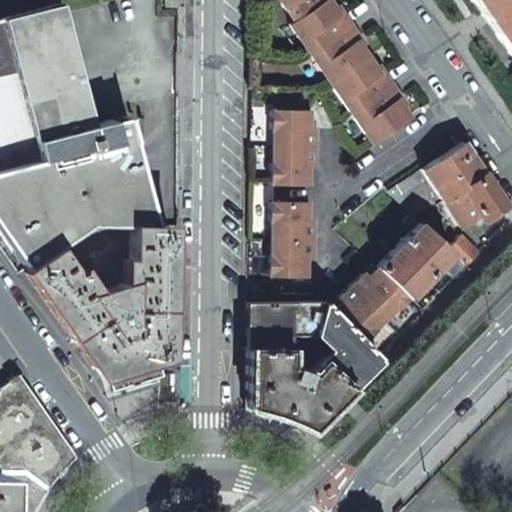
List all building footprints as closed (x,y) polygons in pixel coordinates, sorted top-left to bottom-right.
[(324,0),(276,0),(292,23),(324,0)] [(287,26),(308,55),(349,27),(340,13),(337,15),(326,0),(324,0),(292,23),(287,26)] [(511,0),(470,0),(485,21),(511,59),(511,0)] [(0,233),(25,269),(54,249),(88,225),(128,226),(152,226),(123,116),(90,123),(57,1),(0,17),(0,233)] [(349,27),(308,55),(329,85),(366,58),(355,42),(358,39),(349,26),(349,27)] [(366,58),(329,85),(349,114),(390,86),(381,72),(377,75),(366,58)] [(369,143),(407,117),(396,101),(399,99),(390,86),(349,114),(369,143)] [(311,113),(268,111),(268,130),(270,130),(270,147),(310,148),(311,113)] [(439,199),(458,227),(463,224),(476,214),(480,219),(502,204),(465,150),(460,141),(419,169),(439,199)] [(267,183),(310,184),(310,148),(270,147),(270,164),(267,164),(267,183)] [(408,215),(411,218),(439,199),(419,169),(386,192),(408,215)] [(309,204),(266,203),(265,222),(268,222),(267,239),(308,240),(309,204)] [(401,223),(410,231),(418,223),(411,218),(408,215),(401,223)] [(374,268),(405,297),(421,281),(436,265),(449,252),(444,248),(418,223),(410,231),(374,268)] [(25,269),(98,373),(157,355),(161,354),(162,255),(163,226),(152,226),(128,226),(127,292),(120,292),(120,283),(113,284),(93,291),(98,299),(92,303),(54,249),(25,269)] [(449,252),(462,267),(476,253),(457,235),(444,248),(449,252)] [(263,275),(308,276),(308,240),(267,239),(267,256),(264,256),(263,275)] [(436,265),(451,279),(462,267),(449,252),(436,265)] [(349,285),(381,319),(392,308),(394,309),(405,297),(374,268),(370,264),(349,285)] [(326,307),(361,343),(374,331),(372,329),(381,319),(349,285),(326,307)] [(284,335),(313,335),(327,348),(317,360),(345,388),(360,373),(376,357),(361,343),(326,307),(320,301),(244,302),(244,325),(244,348),(284,348),(284,335)] [(243,407),(275,416),(305,429),(345,388),(317,360),(306,373),(285,364),(284,348),(244,348),(243,407)] [(29,511),(30,510),(38,497),(50,478),(57,470),(63,464),(71,457),(14,375),(0,385),(0,511),(29,511)]
